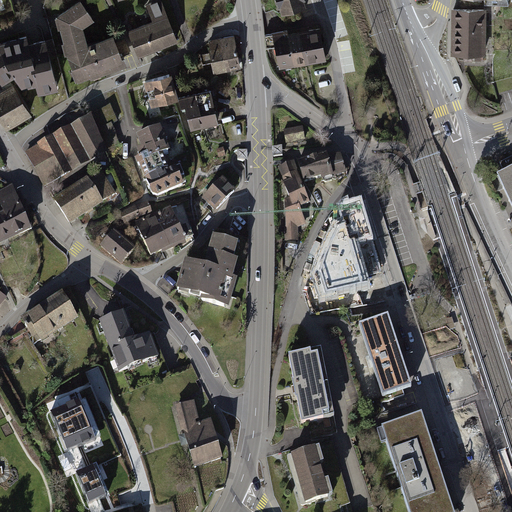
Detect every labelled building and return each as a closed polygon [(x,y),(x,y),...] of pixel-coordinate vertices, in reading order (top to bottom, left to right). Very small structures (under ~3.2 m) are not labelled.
[(80,0),(77,0),(53,16),(74,78),(125,62),(114,33),(89,40),(84,25),(93,17),(80,0)] [(150,21),(130,29),(141,56),(179,41),(162,0),(155,0),(143,5),(150,21)] [(303,0),(276,0),(280,12),(305,5),(303,0)] [(486,8),(452,8),(452,56),(486,56),(486,8)] [(321,26),(275,33),(280,68),(327,61),(321,26)] [(44,32),(0,42),(0,63),(1,68),(12,66),(16,87),(54,78),(44,32)] [(238,41),(212,44),(215,73),(241,70),(238,41)] [(169,73),(143,81),(150,107),(176,99),(169,73)] [(14,83),(0,90),(0,109),(10,128),(31,116),(14,83)] [(212,91),(183,97),(189,128),(218,122),(212,91)] [(97,114),(27,151),(44,184),(114,147),(97,114)] [(303,127),(286,130),(289,144),(306,141),(303,127)] [(157,129),(131,139),(154,197),(187,184),(179,164),(164,169),(160,157),(167,154),(157,129)] [(328,153),(280,166),(285,183),(287,240),(298,240),(299,228),(308,225),(302,207),(309,204),(302,183),(347,173),(342,156),(332,158),(328,153)] [(511,159),(503,164),(506,171),(497,176),(511,209),(511,159)] [(100,174),(57,201),(70,222),(113,195),(100,174)] [(222,180),(201,200),(213,212),(233,192),(222,180)] [(0,197),(2,203),(0,203),(0,241),(30,230),(13,186),(0,191),(0,197)] [(361,205),(338,211),(356,279),(379,273),(361,205)] [(137,224),(150,254),(186,239),(173,209),(137,224)] [(112,231),(100,244),(121,264),(133,251),(112,231)] [(237,244),(213,236),(204,268),(187,263),(178,293),(228,308),(242,261),(233,259),(237,244)] [(339,268),(315,274),(320,296),(344,289),(339,268)] [(62,294),(24,318),(40,343),(79,319),(62,294)] [(126,312),(100,322),(119,372),(160,357),(151,333),(136,339),(126,312)] [(387,316),(359,325),(381,396),(409,388),(387,316)] [(318,350),(288,356),(300,424),(331,418),(318,350)] [(78,403),(50,415),(67,454),(95,442),(78,403)] [(194,403),(177,408),(178,417),(193,468),(225,459),(213,418),(199,422),(194,403)] [(451,511),(421,416),(383,428),(409,511),(451,511)] [(317,448),(287,455),(301,507),(330,499),(317,448)] [(113,463),(80,472),(88,499),(121,490),(113,463)] [(511,511),(511,495),(500,499),(503,511),(511,511)]
